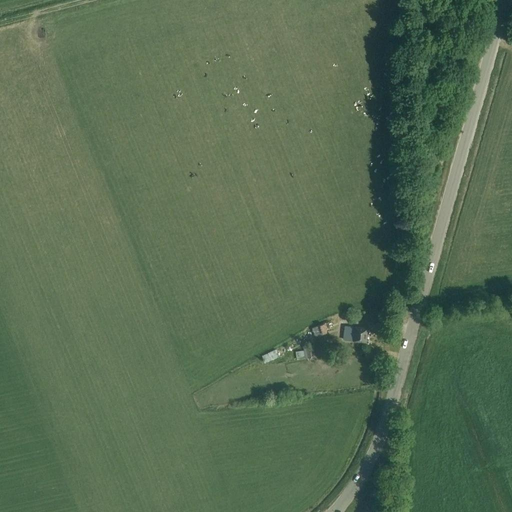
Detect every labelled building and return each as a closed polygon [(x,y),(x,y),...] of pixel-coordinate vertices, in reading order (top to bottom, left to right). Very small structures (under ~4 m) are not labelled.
[(311,329),(314,338),(330,332),(329,329),(330,329),(328,323),(311,329)] [(353,341),(367,343),(368,329),(356,327),(345,326),(343,339),(354,341),(353,341)] [(278,349),(281,355),(299,345),(295,339),(278,349)] [(295,352),(296,360),(315,358),(313,345),(302,347),(303,351),(295,352)] [(263,352),(241,360),(244,367),(266,359),(263,352)]
